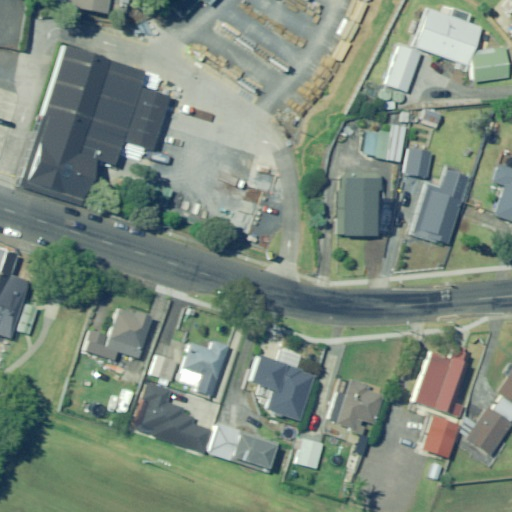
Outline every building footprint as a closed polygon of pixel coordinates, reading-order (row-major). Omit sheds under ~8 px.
[(68,0),(68,6),(84,15),(102,18),(104,12),(105,0),(68,0)] [(511,13),(511,11),(511,1),(510,0),(508,0),(502,7),(509,14),(511,13)] [(468,66),(481,28),(427,10),(420,30),(414,47),(468,66)] [(148,45),(151,44),(164,38),(155,19),(136,27),(137,28),(141,37),(144,36),(148,45)] [(418,52),(409,49),(396,45),(383,84),(404,92),(418,52)] [(129,67),(85,54),(62,46),(40,116),(38,115),(32,132),(16,185),(77,205),(79,199),(85,178),(91,158),(111,165),(119,140),(149,149),(166,96),(151,91),(136,86),(141,71),(129,67)] [(472,57),(475,81),(510,77),(507,53),(472,57)] [(397,151),(400,130),(401,127),(389,125),(388,135),(380,134),(378,142),(374,141),(371,157),(394,161),(395,161),(397,151)] [(181,142),(162,136),(155,157),(174,164),(181,142)] [(426,177),(429,158),(429,153),(409,150),(405,174),(426,177)] [(511,169),(496,164),(494,163),(488,181),(500,185),(490,215),(511,222),(511,169)] [(273,192),(279,169),(254,164),(249,187),(273,192)] [(415,235),(449,246),(470,179),(447,172),(441,189),(431,186),(415,235)] [(383,190),(383,179),(345,178),(344,236),(378,236),(379,190),(383,190)] [(170,190),(150,183),(148,182),(140,207),(163,215),(163,214),(217,232),(219,227),(165,209),(166,206),(169,208),(174,194),(170,192),(170,190)] [(111,197),(113,188),(113,186),(101,183),(99,194),(111,197)] [(275,196),(264,192),(256,216),(268,219),(275,196)] [(0,249),(0,337),(9,340),(28,282),(12,277),(18,256),(0,249)] [(27,333),(35,307),(23,304),(15,330),(27,333)] [(134,355),(147,313),(132,309),(132,310),(114,304),(105,333),(88,327),(82,348),(111,357),(114,349),(134,355)] [(159,342),(148,372),(172,381),(185,343),(173,339),(170,346),(159,342)] [(209,395),(225,346),(210,340),(208,347),(207,350),(187,344),(176,379),(177,379),(193,385),(195,385),(193,390),(209,395)] [(449,399),(465,353),(450,348),(448,356),(427,349),(410,399),(455,414),(459,402),(449,399)] [(311,376),(299,372),(297,372),(298,370),(278,363),(275,372),(264,406),(262,410),(296,421),(311,376)] [(511,366),(506,375),(496,389),(494,393),(499,396),(494,404),(511,416),(511,415),(511,366)] [(260,372),(249,369),(247,368),(246,370),(240,389),(241,390),(254,394),(257,386),(261,373),(260,372)] [(365,385),(362,384),(346,379),(341,395),(333,392),(330,402),(324,419),(326,420),(333,422),(333,424),(347,428),(346,430),(359,434),(361,427),(356,425),(358,420),(369,423),(371,424),(380,395),(378,394),(366,390),(364,390),(365,385)] [(164,402),(165,398),(168,390),(144,382),(138,399),(146,401),(138,425),(150,428),(148,436),(202,452),(209,429),(190,423),(192,417),(190,417),(179,413),(180,409),(181,408),(164,402)] [(508,421),(511,416),(494,404),(489,410),(484,406),(474,421),(465,434),(462,439),(464,440),(487,456),(498,439),(509,424),(507,422),(508,421)] [(435,415),(423,449),(446,457),(457,423),(435,415)] [(234,429),(217,424),(215,423),(205,452),(266,472),(275,443),(262,438),(259,438),(234,429)] [(320,444),(302,440),(295,438),(293,448),(297,449),(294,463),(315,468),(320,444)] [(346,469),(354,471),(357,462),(348,460),(347,464),(346,469)] [(344,490),(338,488),(325,483),(321,494),(340,501),(344,490)]
